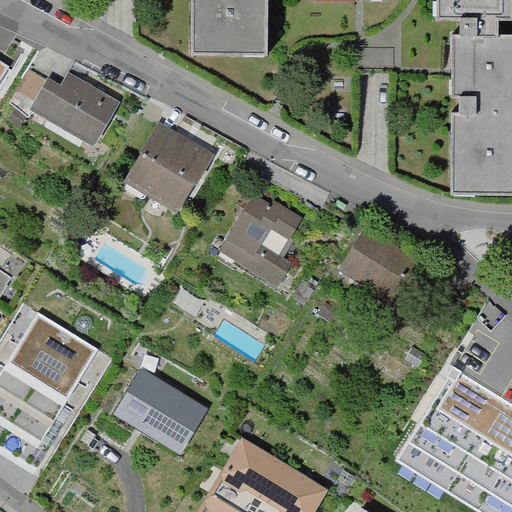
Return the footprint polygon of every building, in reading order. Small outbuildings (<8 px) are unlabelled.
[(192,0),(192,52),(266,53),(266,0),(192,0)] [(451,194),(511,194),(511,35),(499,35),(499,19),(511,19),(511,0),(437,0),(437,19),(463,19),(462,35),(453,35),(453,43),(452,72),(452,76),(452,95),(463,95),(463,115),(452,115),(451,194)] [(48,78),(29,110),(94,147),(120,102),(69,73),(61,86),(48,78)] [(16,109),(7,119),(19,128),(27,118),(16,109)] [(157,124),(124,179),(179,212),(212,156),(157,124)] [(254,195),(220,250),(278,286),(292,263),(279,256),(302,218),(274,201),(271,205),(254,195)] [(365,228),(339,268),(393,302),(418,261),(365,228)] [(340,311),(326,302),(318,313),(332,322),(340,311)] [(106,354),(29,307),(0,354),(0,452),(33,473),(106,354)] [(426,354),(413,346),(405,359),(418,367),(426,354)] [(210,408),(141,367),(113,413),(182,455),(210,408)] [(482,511),(511,511),(511,403),(488,389),(453,367),(397,459),(482,511)] [(245,433),(194,511),(310,511),(328,485),(245,433)]
